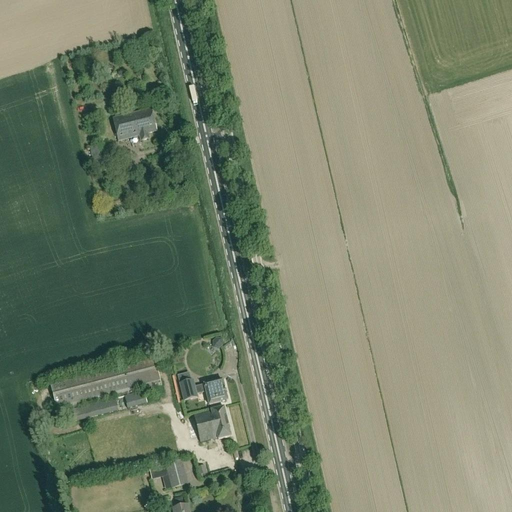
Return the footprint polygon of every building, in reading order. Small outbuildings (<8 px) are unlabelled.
[(151,110),(112,119),(118,142),(139,136),(140,142),(149,140),(148,134),(157,132),(151,110)] [(98,146),(89,148),(95,174),(111,169),(105,144),(98,146)] [(222,346),(222,339),(215,339),(212,342),(219,349),(222,346)] [(170,350),(171,353),(172,356),(180,354),(178,347),(170,350)] [(57,413),(162,385),(154,357),(50,384),(57,413)] [(227,402),(222,381),(204,385),(204,386),(195,388),(193,381),(180,385),(184,402),(198,399),(197,395),(206,393),(209,406),(227,402)] [(146,398),(144,392),(66,412),(69,425),(147,405),(146,398)] [(208,441),(209,447),(219,445),(218,440),(231,437),(224,407),(211,411),(211,412),(194,416),(200,443),(208,441)] [(177,416),(155,422),(160,440),(182,433),(177,416)] [(182,461),(165,465),(171,490),(188,486),(182,461)]
